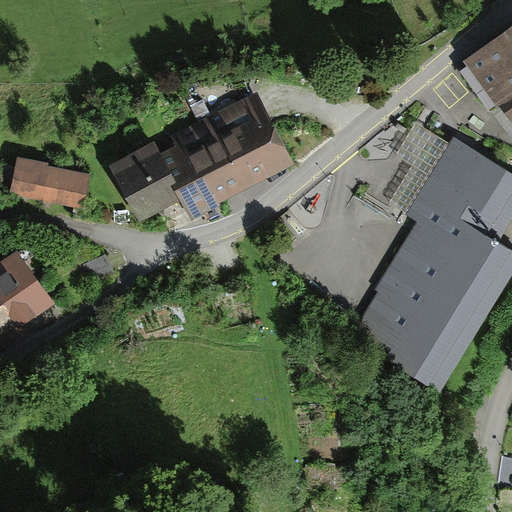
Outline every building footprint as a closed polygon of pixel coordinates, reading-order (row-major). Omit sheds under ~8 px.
[(511,17),(464,53),(496,97),(499,95),(511,84),(511,17)] [(511,84),(499,95),(511,113),(511,84)] [(290,157),(256,91),(161,139),(195,206),(290,157)] [(142,209),(179,190),(152,136),(114,155),(142,209)] [(511,218),(511,171),(452,136),(403,218),(417,225),(353,333),(442,385),(511,267),(511,250),(498,242),(511,218)] [(5,193),(73,205),(78,175),(10,163),(5,193)] [(37,297),(5,251),(0,254),(0,339),(11,332),(3,321),(37,297)] [(96,256),(77,268),(87,284),(106,272),(96,256)] [(303,487),(350,486),(349,466),(303,467),(303,487)]
